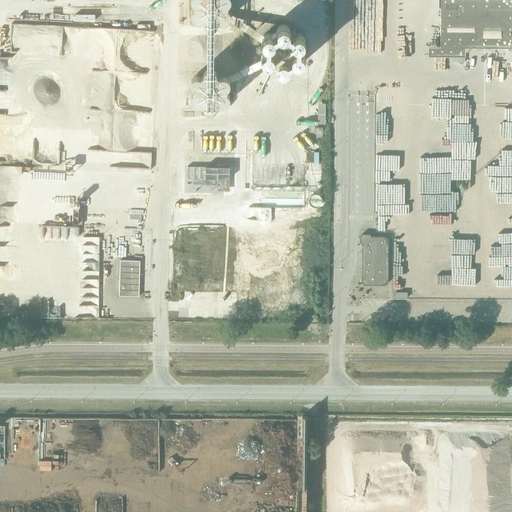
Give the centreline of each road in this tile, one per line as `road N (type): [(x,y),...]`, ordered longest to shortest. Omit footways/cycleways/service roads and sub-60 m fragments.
road 1 (unclassified): [(511,397),(0,391)]
road 2 (unknown): [(0,483),(50,482),(166,511)]
road 3 (unknown): [(91,176),(43,181),(27,192),(22,212),(43,258),(40,286)]
